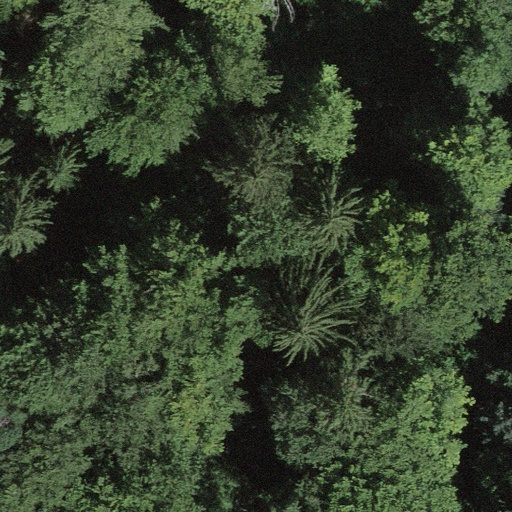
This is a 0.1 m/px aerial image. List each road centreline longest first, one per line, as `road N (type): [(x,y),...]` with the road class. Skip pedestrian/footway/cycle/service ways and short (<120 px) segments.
road 1 (track): [(0,5),(511,332)]
road 2 (track): [(511,93),(311,0)]
